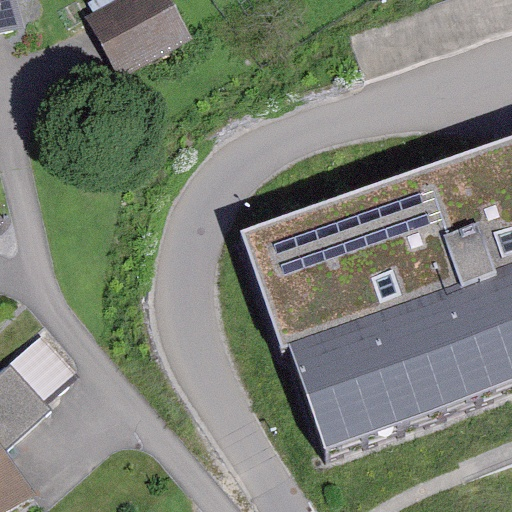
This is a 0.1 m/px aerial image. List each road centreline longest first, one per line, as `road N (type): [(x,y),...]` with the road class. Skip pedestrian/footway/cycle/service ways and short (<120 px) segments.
road 1 (residential): [(288,511),(185,335),(184,270),(196,217),(244,160),(511,69)]
road 2 (unclassified): [(220,511),(47,292),(3,70)]
